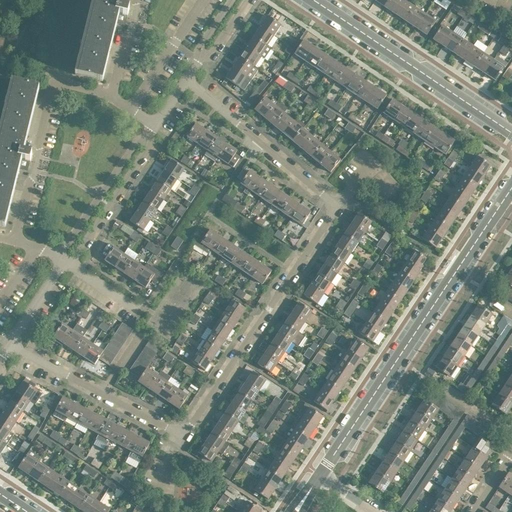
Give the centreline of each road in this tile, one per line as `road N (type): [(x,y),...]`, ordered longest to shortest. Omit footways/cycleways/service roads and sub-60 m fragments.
road 1 (residential): [(100,393),(182,435),(338,205),(185,80)]
road 2 (tertiary): [(320,475),(511,186)]
road 3 (tertiary): [(315,0),(511,130)]
road 4 (residential): [(155,126),(98,196),(64,247),(64,260)]
road 5 (residential): [(64,260),(155,126)]
